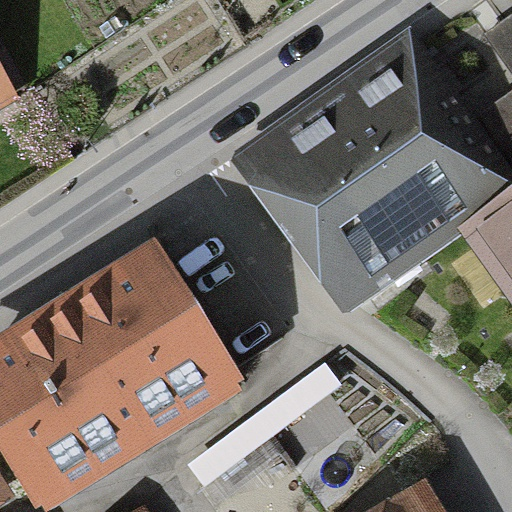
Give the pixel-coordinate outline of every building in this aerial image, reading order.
[(471,126),(415,48),(262,158),(358,293),(502,190),(511,183),(471,126)] [(511,97),(471,126),(511,183),(502,190),(510,202),(477,226),(511,274),(511,97)] [(225,377),(228,375),(161,267),(0,367),(0,441),(34,496),(38,494),(213,384),(223,400),(234,392),(225,377)] [(325,362),(187,463),(203,485),(341,384),(325,362)] [(420,511),(413,499),(392,511),(420,511)]
